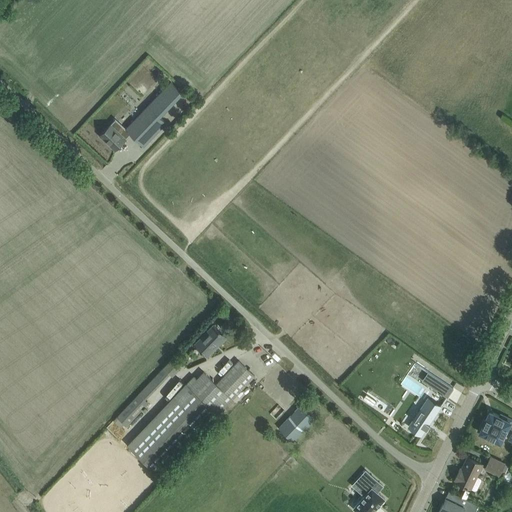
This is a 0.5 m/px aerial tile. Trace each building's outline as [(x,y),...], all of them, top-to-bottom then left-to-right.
[(183,92),(171,81),(125,129),(126,129),(121,133),(111,123),(100,135),(115,150),(126,138),(130,133),(144,146),(166,122),(160,116),(183,92)] [(226,336),(214,324),(195,343),(202,350),(201,351),(203,352),(204,352),(206,354),(217,343),(218,344),(226,336)] [(159,475),(218,413),(255,375),(239,360),(216,383),(204,371),(197,378),(194,375),(128,445),(159,475)] [(162,367),(117,415),(124,422),(127,425),(149,402),(146,399),(170,374),(162,367)] [(428,371),(422,380),(447,397),(453,388),(428,371)] [(409,426),(422,434),(440,408),(427,399),(409,426)] [(293,440),(314,419),(299,406),(279,427),(293,440)] [(511,419),(501,414),(500,415),(492,412),(489,413),(485,420),(483,420),(478,430),(501,441),(508,426),(511,428),(511,434),(509,438),(511,440),(511,419)] [(477,475),(483,463),(468,456),(462,468),(460,467),(454,479),(471,488),(475,490),(477,489),(482,480),(481,477),(477,475)] [(499,474),(505,463),(490,456),(485,467),(499,474)] [(369,490),(353,507),(358,511),(372,511),(385,498),(377,492),(384,484),(367,468),(357,479),(369,490)] [(474,511),(478,504),(449,490),(445,499),(443,504),(443,503),(438,511),(469,511),(470,511),(471,511),(474,511)]
